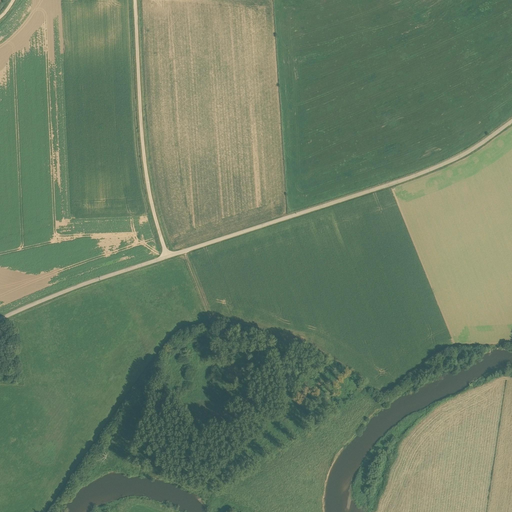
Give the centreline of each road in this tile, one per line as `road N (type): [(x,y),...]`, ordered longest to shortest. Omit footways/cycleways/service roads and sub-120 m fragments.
road 1 (unclassified): [(0,319),(424,172),(511,120)]
road 2 (track): [(167,256),(142,143),(134,0)]
road 3 (track): [(213,320),(252,330),(309,368),(335,413)]
